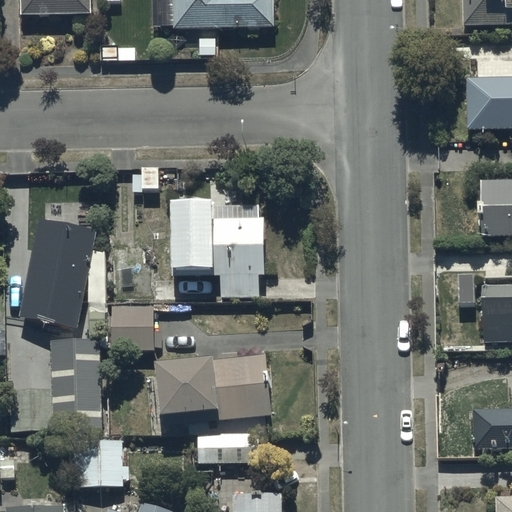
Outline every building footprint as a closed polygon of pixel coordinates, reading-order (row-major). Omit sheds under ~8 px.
[(90,0),(19,0),(19,20),(91,19),(90,0)] [(155,0),(156,35),(184,35),(185,46),(200,45),(200,55),(220,55),(220,37),(277,36),(276,0),(155,0)] [(511,0),(462,0),(462,30),(511,30),(511,0)] [(136,50),(103,50),(103,61),(136,61),(136,50)] [(511,82),(466,83),(467,136),(511,135),(511,82)] [(509,187),(481,188),(483,245),(511,244),(511,175),(509,176),(509,187)] [(216,212),(216,206),(170,208),(173,282),(223,280),(224,301),(260,300),(259,281),(266,281),(264,224),(260,224),(260,211),(216,212)] [(50,228),(38,226),(21,322),(106,339),(104,259),(96,257),(100,237),(69,231),(71,222),(51,218),(50,228)] [(511,296),(485,299),(485,348),(511,347),(511,296)] [(154,312),(112,314),(114,356),(155,354),(154,312)] [(101,345),(53,346),(52,395),(12,394),(11,437),(104,438),(101,345)] [(265,363),(144,377),(151,439),(163,437),(163,431),(271,419),(265,363)] [(511,414),(471,416),(473,457),(511,455),(511,414)] [(193,440),(195,475),(221,474),(221,469),(260,468),(259,439),(193,440)] [(82,494),(123,491),(122,484),(129,484),(129,471),(122,472),(121,445),(80,447),(82,494)] [(0,465),(0,459),(0,451),(0,450),(0,493),(2,493),(2,483),(15,483),(15,465),(0,465)] [(282,511),(282,500),(233,501),(233,511),(282,511)] [(511,511),(511,502),(496,503),(496,511),(511,511)]
